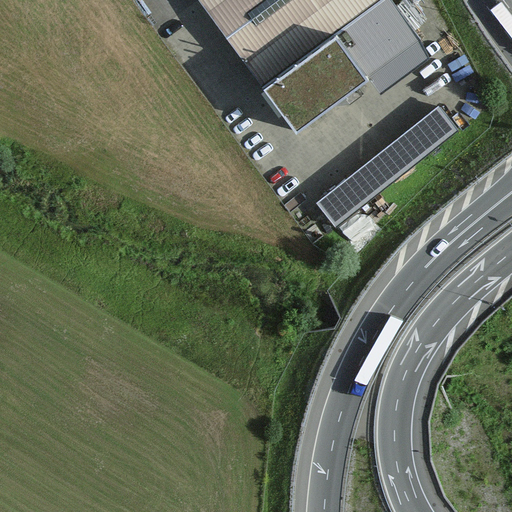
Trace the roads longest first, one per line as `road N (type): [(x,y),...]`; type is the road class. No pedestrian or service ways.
road 1 (motorway): [(502,200),(413,276),(377,322),(333,422),(319,511)]
road 2 (motorway): [(416,511),(396,436),(406,378),(429,333),(511,252)]
